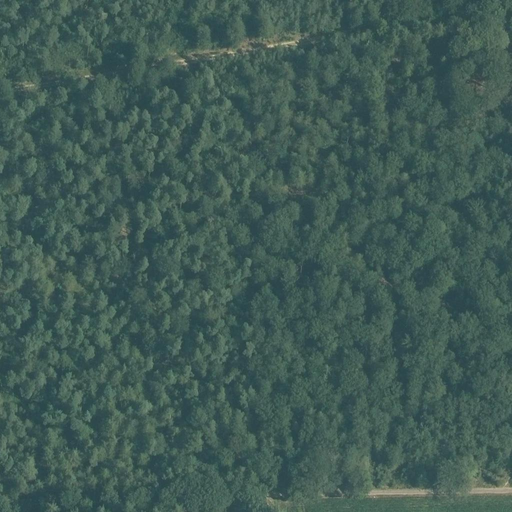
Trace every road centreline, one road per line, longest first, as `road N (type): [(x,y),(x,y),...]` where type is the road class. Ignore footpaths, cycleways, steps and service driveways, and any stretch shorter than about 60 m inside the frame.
road 1 (track): [(0,91),(460,18),(501,0)]
road 2 (track): [(511,490),(17,502)]
